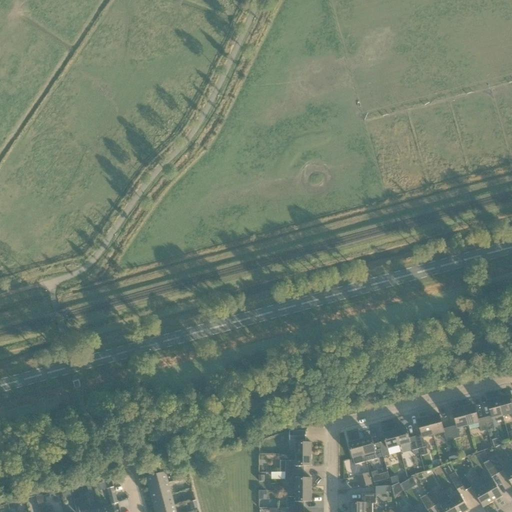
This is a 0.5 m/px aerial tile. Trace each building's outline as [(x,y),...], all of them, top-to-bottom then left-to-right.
[(498,399),(503,416),(511,413),(511,406),(509,396),(498,399)] [(493,419),(503,416),(498,399),(488,402),(492,416),(485,418),(488,430),(495,428),(493,419)] [(464,408),(468,426),(469,430),(480,427),(481,432),(488,430),(485,418),(478,420),(474,405),(464,408)] [(458,428),(468,426),(464,408),(453,411),(457,426),(450,427),(453,440),(460,438),(458,428)] [(453,440),(450,427),(444,429),(440,415),(429,418),(434,435),(444,432),(447,441),(453,440)] [(423,438),(434,435),(429,418),(418,420),(422,435),(416,437),(419,449),(426,447),(423,438)] [(409,439),(406,428),(395,431),(399,446),(409,443),(411,451),(412,451),(413,455),(419,453),(418,449),(419,449),(416,437),(409,439)] [(306,441),(306,431),(290,431),(290,441),(306,441)] [(388,449),(399,446),(395,431),(384,434),(386,441),(380,443),(384,457),(390,455),(388,449)] [(384,457),(380,443),(374,445),(372,437),(360,440),(366,462),(384,457)] [(355,465),(366,462),(360,440),(349,443),(355,465)] [(296,455),(312,455),(312,443),(296,443),(296,455)] [(312,466),(312,455),(296,455),(296,461),(286,461),(286,472),(294,472),(294,466),(296,466),(312,466)] [(490,460),(497,474),(503,470),(495,457),(490,460)] [(492,477),(497,474),(490,460),(484,464),(492,477)] [(181,468),(180,462),(168,465),(169,471),(181,468)] [(149,488),(167,484),(164,472),(146,477),(149,488)] [(296,490),(312,490),(312,478),(304,478),(304,472),(294,472),(286,472),(286,484),(296,484),(296,490)] [(359,476),(362,488),(372,485),(368,473),(359,476)] [(463,486),(460,480),(455,473),(449,476),(457,490),(463,486)] [(390,477),(392,483),(398,482),(396,475),(390,477)] [(471,488),(472,487),(469,483),(466,477),(460,480),(463,486),(466,491),(471,488)] [(493,502),(480,479),(478,477),(474,479),(477,484),(472,487),(471,488),(483,508),(493,502)] [(480,479),(493,502),(503,496),(493,479),(488,483),(484,477),(480,479)] [(394,496),(403,491),(399,483),(392,487),(394,496)] [(152,499),(170,495),(167,484),(149,488),(152,499)] [(113,488),(107,490),(111,505),(117,503),(113,488)] [(287,508),(289,508),(304,508),(304,502),(312,502),(312,490),(296,490),(296,497),(287,497),(287,508)] [(457,511),(450,500),(446,493),(437,498),(433,491),(427,495),(434,507),(440,503),(441,505),(440,505),(444,511),(457,511)] [(349,511),(372,511),(372,503),(376,503),(376,494),(363,494),(363,503),(350,503),(349,511)] [(457,511),(467,511),(470,511),(460,494),(450,500),(457,511)] [(101,511),(101,509),(100,504),(89,507),(86,495),(79,497),(80,500),(83,511),(90,510),(90,511),(101,511)] [(155,511),(173,506),(170,495),(152,499),(155,511)] [(427,510),(434,507),(427,495),(420,498),(427,510)] [(76,511),(83,511),(80,500),(73,502),(76,511)] [(189,502),(191,509),(197,507),(195,500),(189,502)]
